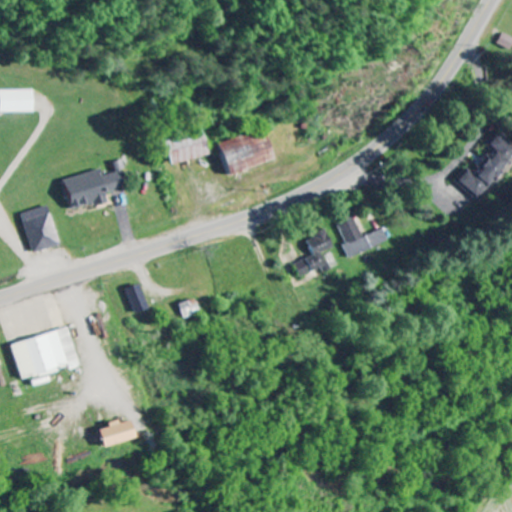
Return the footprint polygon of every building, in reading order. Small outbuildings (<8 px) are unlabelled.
[(36,112),(35,90),(0,91),(1,113),(36,112)] [(220,144),(230,175),(276,160),(266,129),(220,144)] [(211,155),(205,131),(167,141),(174,165),(211,155)] [(456,183),(477,200),(511,157),(511,146),(498,134),(488,146),(493,150),(477,168),(479,170),(475,176),(468,169),(456,183)] [(65,179),(73,211),(109,202),(107,194),(132,187),(125,160),(114,163),(117,173),(104,176),(103,170),(65,179)] [(22,215),(35,254),(62,245),(50,206),(22,215)] [(363,237),(355,215),(338,222),(352,257),(389,242),(384,229),(363,237)] [(301,278),(337,265),(335,258),(330,260),(328,253),(335,250),(328,231),(307,238),(314,257),(295,264),(301,278)] [(136,314),(150,309),(141,285),(127,290),(136,314)] [(179,304),(184,320),(202,314),(197,299),(179,304)] [(69,369),(70,370),(81,367),(70,328),(11,345),(21,382),(69,369)] [(107,425),(108,428),(98,431),(102,448),(135,441),(130,420),(107,425)]
